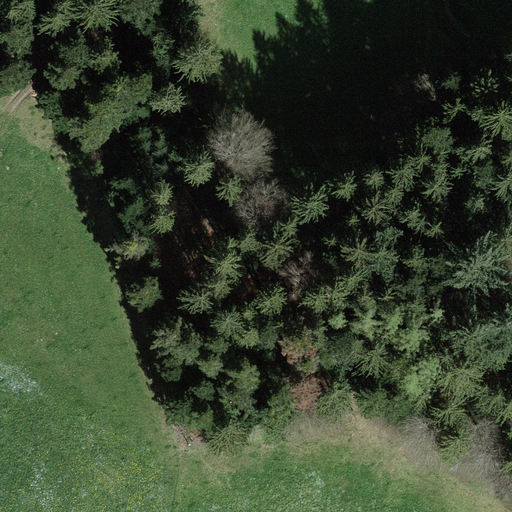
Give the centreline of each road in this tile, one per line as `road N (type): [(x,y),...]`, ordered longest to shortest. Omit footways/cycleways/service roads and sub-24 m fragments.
road 1 (track): [(191,0),(219,74),(261,249),(352,364),(359,408)]
road 2 (track): [(94,0),(0,103)]
